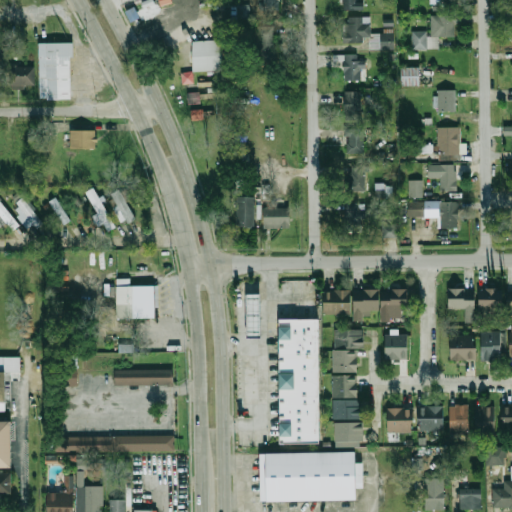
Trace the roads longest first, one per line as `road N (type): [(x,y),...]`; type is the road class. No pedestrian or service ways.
road 1 (secondary): [(224,511),(222,357),(197,203),(163,110),(103,0)]
road 2 (residential): [(189,264),(511,260)]
road 3 (residential): [(319,263),(314,0)]
road 4 (residential): [(491,261),(487,0)]
road 5 (secondary): [(189,264),(202,485)]
road 6 (secondary): [(78,0),(168,177)]
road 7 (residential): [(0,111),(163,110)]
road 8 (residential): [(373,384),(511,383)]
road 9 (residential): [(425,261),(426,383)]
